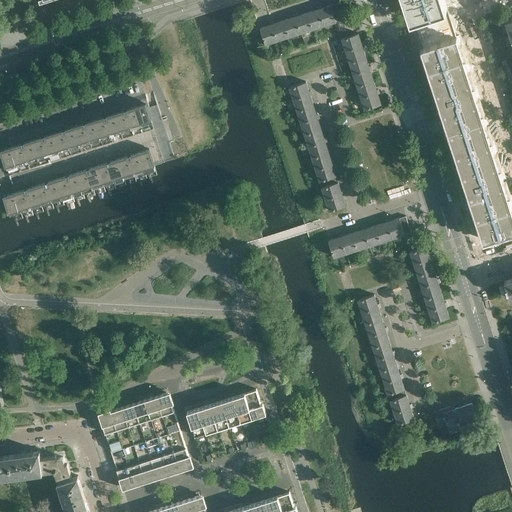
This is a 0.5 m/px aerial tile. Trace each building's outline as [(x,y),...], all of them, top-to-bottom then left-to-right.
[(511,210),(444,0),(403,0),(484,249),(511,239),(511,210)] [(343,19),(340,11),(338,3),(331,5),(337,21),(343,19)] [(337,21),(331,5),(321,8),(321,6),(317,7),(317,9),(308,12),(313,28),(337,21)] [(313,28),(308,12),(298,15),(297,13),(293,15),(294,17),(284,20),(289,36),(313,28)] [(289,36),(284,20),(274,23),(274,21),(270,22),(270,24),(260,27),(266,43),(289,36)] [(366,56),(363,47),(365,46),(363,42),(361,43),(358,33),(348,36),(348,35),(342,37),(350,62),(366,56)] [(373,80),(370,70),(372,69),(371,66),(369,66),(366,56),(350,62),(357,85),(373,80)] [(381,103),(378,93),(380,93),(378,89),(377,90),(373,80),(357,85),(365,109),(381,103)] [(313,105),(310,95),(312,94),(311,91),(309,91),(306,81),(290,86),(298,110),(313,105)] [(175,158),(170,142),(158,104),(149,107),(147,99),(10,142),(11,146),(1,149),(7,169),(8,169),(15,192),(4,195),(11,215),(46,203),(52,201),(156,168),(154,165),(175,158)] [(321,128),(318,118),(320,118),(318,114),(317,115),(313,105),(298,110),(305,133),(321,128)] [(328,152),(325,142),(327,141),(326,138),(324,138),(321,128),(305,133),(313,157),(328,152)] [(336,175),(333,165),(335,165),(334,161),(332,162),(328,152),(313,157),(320,180),(336,175)] [(338,181),(336,175),(320,180),(322,186),(338,181)] [(346,205),(342,195),(344,195),(343,191),(341,191),(338,181),(322,186),(330,210),(346,205)] [(411,232),(406,215),(400,217),(405,234),(411,232)] [(405,234),(400,217),(390,221),(389,218),(385,219),(386,222),(376,225),(381,241),(405,234)] [(381,241),(376,225),(366,228),(365,226),(361,227),(362,229),(352,232),(358,249),(381,241)] [(358,249),(352,232),(343,236),(342,233),(338,234),(339,237),(329,240),(334,256),(358,249)] [(434,269),(431,259),(433,259),(432,255),(430,256),(426,245),(417,249),(417,248),(410,250),(418,274),(434,269)] [(442,293),(438,283),(441,282),(440,278),(437,279),(434,269),(418,274),(425,298),(442,293)] [(449,316),(446,306),(448,305),(447,302),(445,302),(442,293),(425,298),(433,321),(449,316)] [(382,318),(379,308),(381,307),(380,303),(377,304),(374,294),(358,299),(366,323),(382,318)] [(389,341),(386,331),(389,330),(388,327),(385,327),(382,318),(366,323),(373,346),(389,341)] [(397,365),(394,355),(396,354),(395,350),(393,351),(389,341),(373,346),(381,370),(397,365)] [(405,388),(401,378),(404,377),(403,374),(400,374),(397,365),(381,370),(389,393),(405,388)] [(406,394),(405,388),(389,393),(390,399),(406,394)] [(267,413),(263,403),(261,403),(257,389),(245,392),(253,417),(267,413)] [(174,402),(170,391),(157,395),(163,414),(175,411),(172,403),(174,402)] [(253,417),(245,392),(233,396),(241,421),(253,417)] [(414,418),(411,408),(413,407),(412,403),(410,404),(406,394),(390,399),(398,423),(414,418)] [(163,414),(157,395),(146,399),(152,418),(163,414)] [(241,421),(233,396),(222,400),(230,424),(241,421)] [(152,418),(146,399),(134,403),(140,422),(152,418)] [(230,424),(222,400),(210,403),(218,428),(230,424)] [(460,421),(477,416),(472,402),(452,409),(451,406),(434,412),(437,424),(438,424),(438,423),(446,420),(450,433),(461,429),(458,423),(461,422),(460,421)] [(140,422),(134,403),(122,406),(129,425),(140,422)] [(218,428),(210,403),(199,407),(207,432),(218,428)] [(122,406),(112,410),(111,410),(117,429),(129,425),(122,406)] [(207,432),(199,407),(187,411),(195,435),(207,432)] [(117,429),(111,410),(112,410),(111,408),(99,412),(105,433),(117,429)] [(186,447),(175,411),(163,414),(152,418),(140,422),(129,425),(117,429),(105,433),(117,469),(129,465),(140,462),(152,458),(163,454),(175,450),(186,447)] [(194,465),(191,454),(189,454),(186,447),(175,450),(181,470),(194,465)] [(41,459),(41,457),(40,450),(10,454),(13,476),(43,472),(43,471),(41,459)] [(181,470),(175,450),(163,454),(169,473),(181,470)] [(0,477),(13,476),(10,454),(0,455),(0,477)] [(169,473),(163,454),(152,458),(158,477),(169,473)] [(72,477),(68,462),(65,462),(63,456),(57,457),(57,455),(41,457),(41,459),(43,471),(55,470),(59,481),(72,477)] [(158,477),(152,458),(140,462),(146,481),(158,477)] [(146,481),(140,462),(129,465),(135,484),(146,481)] [(135,484),(129,465),(117,469),(123,488),(135,484)] [(88,505),(84,492),(79,475),(72,477),(59,481),(58,482),(67,511),(88,505)] [(298,511),(296,505),(294,506),(290,491),(278,495),(283,511),(298,511)] [(207,511),(202,494),(190,498),(194,511),(207,511)] [(283,511),(278,495),(266,499),(270,511),(283,511)] [(194,511),(190,498),(179,502),(181,511),(194,511)] [(270,511),(266,499),(255,502),(258,511),(270,511)] [(181,511),(179,502),(167,505),(169,511),(181,511)] [(258,511),(255,502),(243,506),(245,511),(258,511)]
